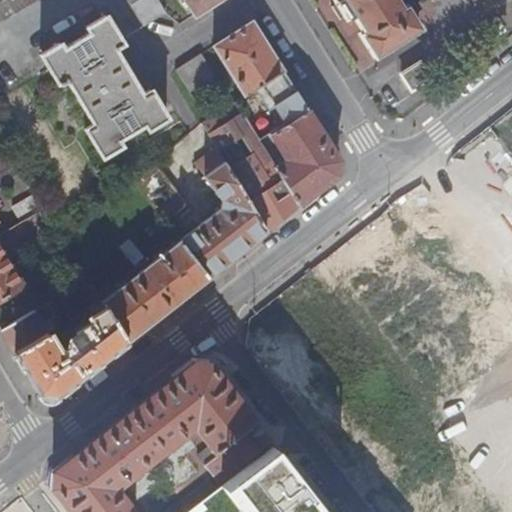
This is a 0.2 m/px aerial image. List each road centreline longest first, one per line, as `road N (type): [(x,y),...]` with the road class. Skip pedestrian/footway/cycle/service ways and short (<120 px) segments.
road 1 (residential): [(198,324),(353,511)]
road 2 (residential): [(198,324),(386,173)]
road 3 (residential): [(34,451),(198,324)]
road 4 (residential): [(275,0),(386,173)]
road 5 (unknown): [(386,173),(435,190),(511,287)]
road 6 (residential): [(386,173),(511,75)]
